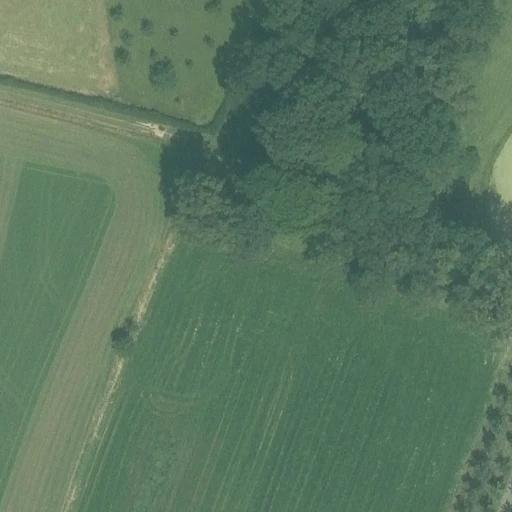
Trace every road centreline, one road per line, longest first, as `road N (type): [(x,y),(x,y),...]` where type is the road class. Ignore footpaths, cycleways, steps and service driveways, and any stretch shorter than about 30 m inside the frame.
road 1 (track): [(482,0),(394,251)]
road 2 (track): [(394,251),(511,301)]
